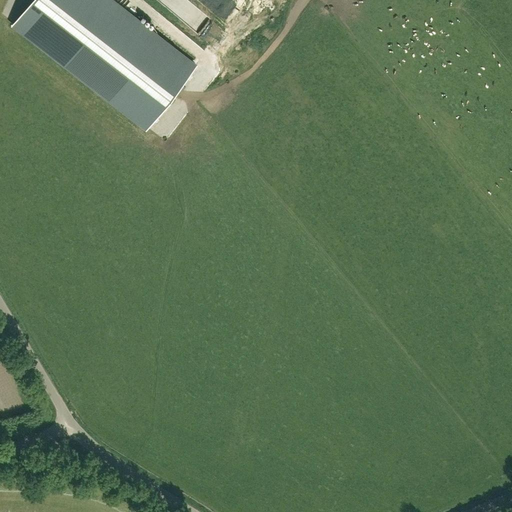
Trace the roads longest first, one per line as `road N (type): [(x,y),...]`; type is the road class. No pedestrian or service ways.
road 1 (unclassified): [(191,511),(85,442),(67,420)]
road 2 (unclassified): [(67,420),(0,297)]
